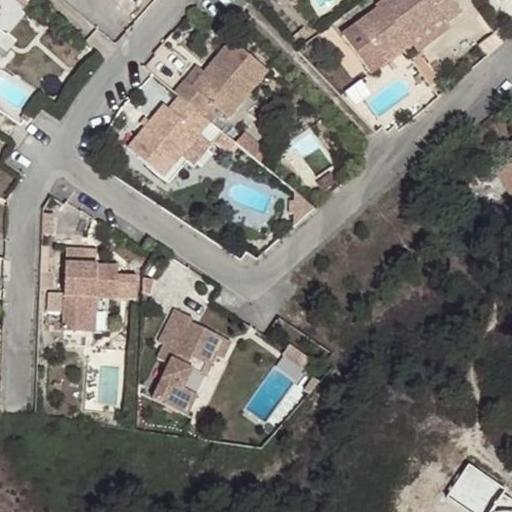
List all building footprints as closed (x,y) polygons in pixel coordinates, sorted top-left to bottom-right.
[(393,48),(401,56),(436,32),(440,37),(451,28),(433,0),(394,0),(333,42),(354,73),(393,48)] [(511,0),(490,0),(489,1),(499,19),(511,11),(511,0)] [(403,61),(401,56),(393,48),(354,73),(363,85),(403,61)] [(176,90),(163,106),(167,109),(189,128),(200,118),(216,130),(257,84),(223,54),(187,98),(176,90)] [(196,134),(189,128),(167,109),(157,121),(151,117),(113,160),(149,190),(167,168),(185,146),(196,134)] [(167,168),(179,178),(197,157),(185,146),(167,168)] [(511,147),(494,159),(504,175),(511,187),(511,147)] [(504,175),(494,159),(484,165),(493,182),(504,175)] [(75,247),(74,261),(106,263),(107,249),(75,247)] [(46,342),(74,345),(77,311),(89,313),(107,313),(109,278),(74,278),(73,264),(48,263),(46,342)] [(77,311),(74,345),(86,345),(89,313),(77,311)] [(215,350),(164,321),(145,355),(163,366),(140,410),(174,430),(186,411),(172,402),(181,385),(192,391),(215,350)] [(293,345),(284,357),(301,368),(309,355),(293,345)]
